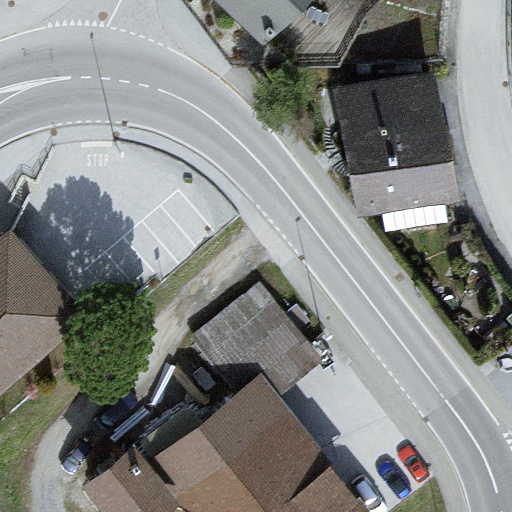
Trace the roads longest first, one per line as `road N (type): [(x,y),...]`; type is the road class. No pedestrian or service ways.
road 1 (secondary): [(502,511),(482,453),(248,149),(181,99),(98,76)]
road 2 (residential): [(484,0),(482,94),(511,183)]
